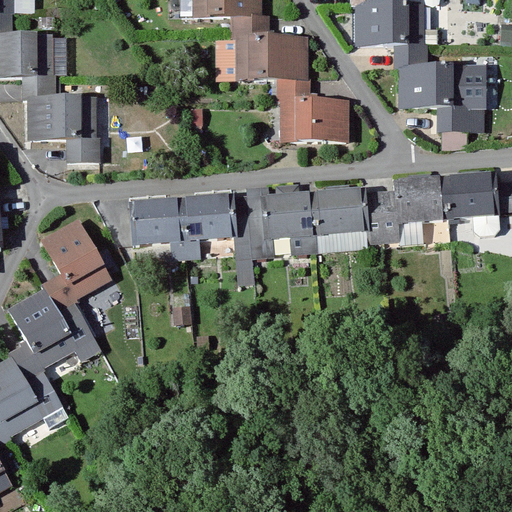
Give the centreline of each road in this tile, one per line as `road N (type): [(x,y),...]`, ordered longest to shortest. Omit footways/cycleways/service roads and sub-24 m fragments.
road 1 (residential): [(47,199),(416,165)]
road 2 (residential): [(300,0),(416,165)]
